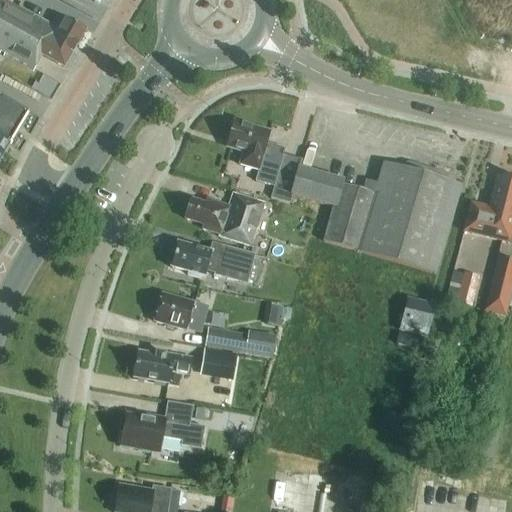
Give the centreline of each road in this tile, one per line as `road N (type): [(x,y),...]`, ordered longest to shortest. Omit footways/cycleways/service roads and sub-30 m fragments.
road 1 (unclassified): [(48,511),(68,358),(101,245),(154,141)]
road 2 (tertiary): [(511,128),(351,91),(256,42)]
road 3 (residential): [(130,0),(31,169),(63,206)]
road 4 (secondary): [(63,206),(183,47)]
road 5 (secondary): [(0,316),(63,206)]
